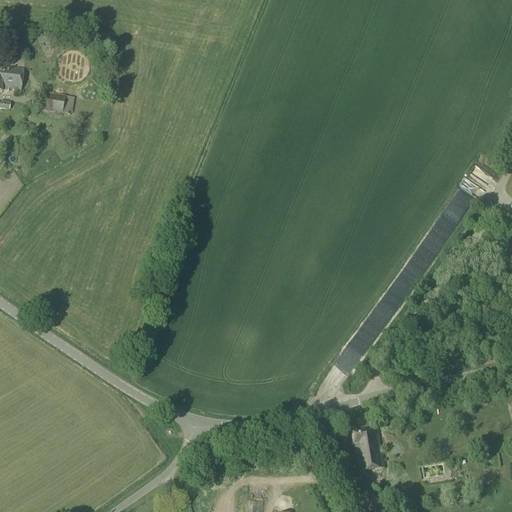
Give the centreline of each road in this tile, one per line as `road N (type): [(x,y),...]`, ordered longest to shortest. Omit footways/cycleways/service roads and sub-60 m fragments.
road 1 (track): [(373,379),(511,161)]
road 2 (unclassified): [(196,423),(130,392),(0,303)]
road 3 (unclassified): [(293,420),(511,367)]
road 4 (unclassified): [(117,511),(175,469),(196,423)]
